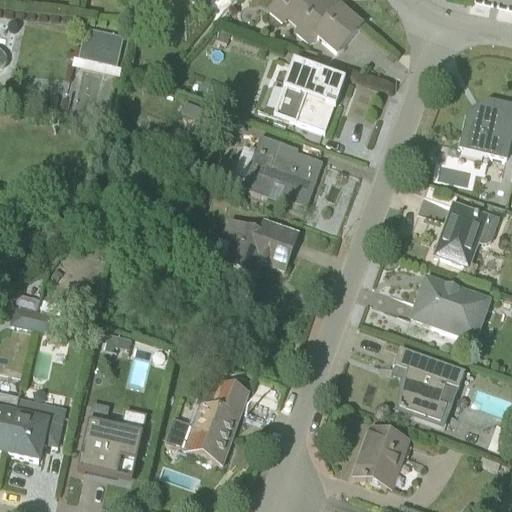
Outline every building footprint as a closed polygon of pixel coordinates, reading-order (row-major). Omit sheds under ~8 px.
[(216,2),(214,0),(184,0),(203,17),(216,2)] [(317,41),(336,58),(360,30),(341,14),(339,16),(328,7),(330,4),(324,0),(285,0),(269,18),(281,29),(285,24),(294,32),(291,38),(306,52),(317,41)] [(72,61),(70,72),(118,82),(120,73),(115,72),(115,71),(121,41),(84,33),(77,62),(72,61)] [(271,91),(263,110),(274,114),(278,123),(286,126),(286,128),(324,140),(344,84),(296,67),(286,91),(283,90),(281,95),(271,91)] [(458,153),(506,164),(511,137),(511,111),(486,106),(482,111),(477,115),(472,117),(466,118),(458,153)] [(252,157),(239,195),(266,203),(271,187),(283,192),(279,203),(305,212),(321,167),(295,158),(297,154),(258,141),(254,154),(249,153),(248,156),(252,157)] [(83,232),(101,238),(106,225),(103,216),(101,215),(101,213),(105,214),(113,193),(99,188),(83,232)] [(451,207),(431,261),(467,275),(477,249),(485,250),(489,248),(497,224),(451,207)] [(217,243),(210,265),(255,281),(259,270),(282,278),(296,239),(261,227),(258,235),(227,225),(220,243),(217,243)] [(42,226),(36,242),(57,250),(63,235),(42,226)] [(0,292),(16,270),(2,260),(0,262),(0,292)] [(474,350),(478,339),(482,340),(484,335),(480,333),(490,305),(423,282),(407,325),(474,350)] [(36,319),(32,337),(56,343),(56,342),(60,324),(54,322),(57,309),(43,305),(40,319),(36,319)] [(8,332),(32,337),(36,319),(12,313),(8,332)] [(106,340),(103,354),(111,356),(113,351),(128,355),(130,345),(106,340)] [(442,435),(462,379),(399,355),(389,382),(399,386),(393,417),(442,435)] [(220,471),(246,400),(216,390),(207,412),(200,410),(192,433),(172,426),(163,451),(220,471)] [(0,459),(5,460),(17,403),(0,399),(0,459)] [(48,414),(17,407),(5,460),(37,467),(48,414)] [(87,428),(76,475),(130,488),(140,440),(139,440),(141,432),(143,432),(145,422),(122,417),(120,427),(122,427),(120,435),(87,428)] [(506,436),(494,431),(485,455),(497,459),(506,436)] [(368,432),(350,483),(390,497),(408,446),(368,432)] [(498,468),(480,461),(478,469),(495,475),(498,468)]
